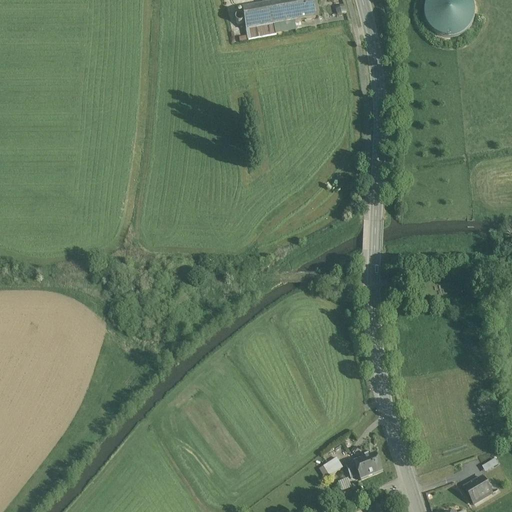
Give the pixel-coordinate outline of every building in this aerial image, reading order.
[(275,26),(299,22),(294,0),(261,0),(262,5),(243,9),(245,21),(244,22),(243,23),(243,24),(241,25),(240,25),(238,25),(236,23),(238,36),(247,34),(248,40),(277,35),(275,26)] [(312,0),(294,0),(299,22),(316,19),(312,0)] [(427,0),(425,6),(424,16),(427,25),(433,33),(442,37),(452,38),(461,35),(469,29),(473,20),(474,10),(471,1),(470,0),(427,0)] [(376,453),(354,462),(359,474),(361,480),(383,471),(376,453)] [(337,457),(324,465),(330,476),(344,467),(337,457)] [(354,462),(347,465),(351,477),(359,474),(354,462)] [(493,462),(483,468),(486,472),(496,466),(493,462)] [(483,478),(476,482),(480,489),(482,488),(487,496),(492,494),(483,478)] [(480,489),(476,482),(465,488),(474,504),(487,496),(482,488),(480,489)]
